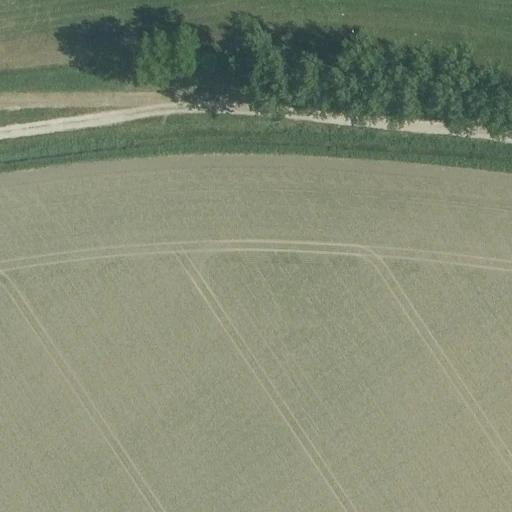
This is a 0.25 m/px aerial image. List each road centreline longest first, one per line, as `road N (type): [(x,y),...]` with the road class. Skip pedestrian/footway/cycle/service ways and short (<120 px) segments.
road 1 (track): [(209,107),(511,140)]
road 2 (track): [(209,107),(0,134)]
